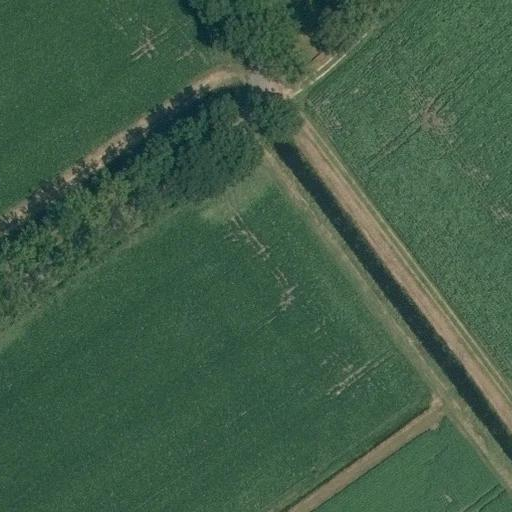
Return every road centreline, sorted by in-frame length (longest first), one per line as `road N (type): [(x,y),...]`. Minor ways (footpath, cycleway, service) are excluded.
road 1 (unclassified): [(511,399),(285,106),(262,92)]
road 2 (unclassified): [(0,302),(233,137),(262,92)]
